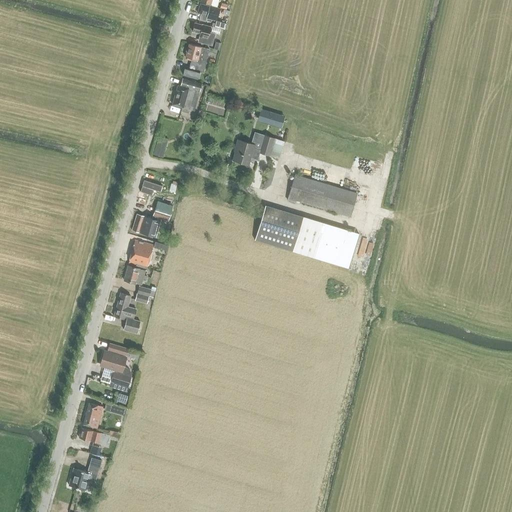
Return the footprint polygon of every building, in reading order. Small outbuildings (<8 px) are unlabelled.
[(216,21),(220,9),(209,6),(209,7),(200,4),(197,13),(200,14),(199,20),(205,22),(206,18),(216,21)] [(226,24),(216,21),(214,27),(224,30),(226,24)] [(212,46),(215,34),(209,32),(210,27),(202,25),(194,23),(192,32),(199,34),(199,37),(203,38),(201,43),(212,46)] [(186,60),(191,61),(189,68),(185,67),(182,76),(196,80),(199,71),(203,72),(209,49),(189,44),(185,57),(187,58),(186,60)] [(183,108),(189,110),(194,111),(201,84),(182,78),(179,86),(177,86),(172,105),(183,108)] [(262,109),(261,110),(258,120),(281,127),(284,117),(284,116),(262,109)] [(284,120),(295,123),(297,117),(285,114),(284,120)] [(279,158),(282,147),(284,141),(254,132),(251,144),(237,140),(235,148),(236,148),(232,161),(248,165),(250,158),(257,160),(259,153),(279,158)] [(168,139),(158,136),(153,155),(163,158),(168,139)] [(328,162),(346,166),(347,160),(329,156),(328,162)] [(349,217),(356,193),(295,175),(288,198),(349,217)] [(160,192),(162,186),(143,180),(140,192),(152,195),(153,190),(160,192)] [(173,206),(157,201),(151,218),(167,223),(173,206)] [(348,268),(359,233),(264,205),(254,240),(348,268)] [(154,237),(159,221),(137,215),(132,230),(154,237)] [(146,269),(153,246),(134,241),(128,264),(146,269)] [(163,244),(155,242),(153,247),(161,250),(163,244)] [(141,285),(145,270),(127,266),(123,280),(141,285)] [(155,291),(150,290),(138,286),(136,293),(148,296),(153,298),(155,291)] [(133,310),(132,310),(127,308),(129,304),(130,300),(131,297),(120,294),(113,319),(124,322),(125,317),(126,318),(131,319),(133,310)] [(146,303),(148,297),(136,294),(135,300),(146,303)] [(131,319),(126,318),(123,330),(137,334),(140,322),(131,319)] [(129,349),(109,343),(107,350),(127,356),(129,349)] [(123,367),(126,358),(104,351),(100,362),(101,362),(100,366),(117,371),(117,372),(131,376),(131,374),(131,373),(130,371),(128,369),(127,368),(126,368),(126,367),(123,367)] [(127,387),(131,376),(117,372),(113,371),(108,386),(126,392),(127,387)] [(126,406),(128,397),(118,394),(115,402),(126,406)] [(126,407),(107,402),(104,409),(124,415),(126,408),(126,407)] [(115,414),(101,410),(102,407),(97,405),(88,403),(82,425),(92,427),(97,428),(98,424),(103,425),(103,426),(110,428),(112,421),(113,421),(115,414)] [(113,436),(111,436),(81,428),(79,438),(107,446),(107,443),(111,444),(113,436)] [(95,481),(99,469),(101,460),(91,458),(89,466),(87,472),(73,468),(68,486),(85,490),(89,479),(95,481)]
